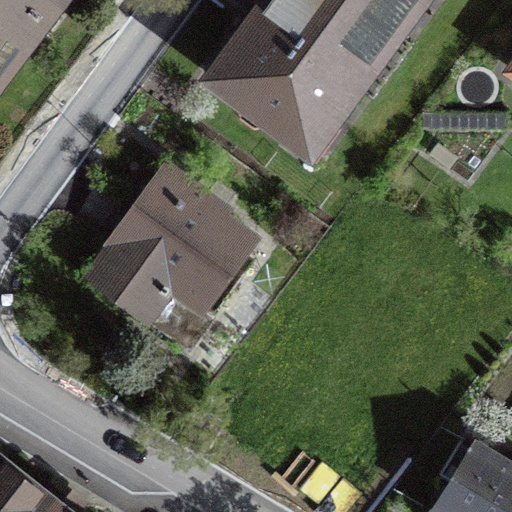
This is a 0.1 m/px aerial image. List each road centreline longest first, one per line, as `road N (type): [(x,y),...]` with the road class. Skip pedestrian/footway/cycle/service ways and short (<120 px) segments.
road 1 (residential): [(165,0),(0,217)]
road 2 (residential): [(0,373),(234,511)]
